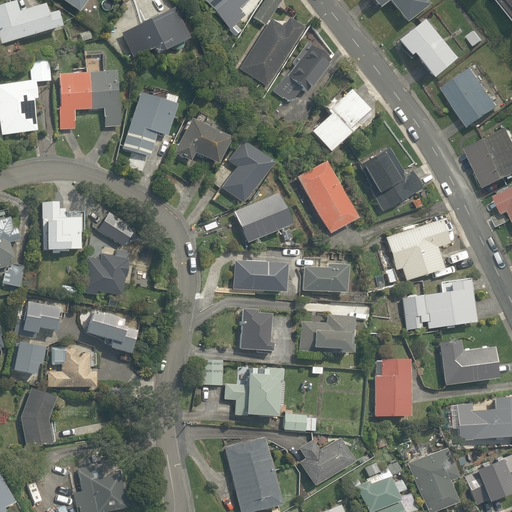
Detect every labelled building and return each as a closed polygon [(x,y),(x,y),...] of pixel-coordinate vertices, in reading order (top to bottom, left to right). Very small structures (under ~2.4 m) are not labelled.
[(65,10),(76,18),(88,0),(62,0),(69,5),(65,10)] [(262,0),(208,0),(206,2),(231,29),(262,0)] [(424,0),(370,0),(384,17),(394,9),(408,27),(432,8),(424,0)] [(511,0),(503,0),(511,11),(511,0)] [(66,28),(62,13),(54,15),(52,6),(23,14),(20,3),(0,8),(0,39),(2,46),(66,28)] [(196,43),(181,10),(125,35),(140,68),(196,43)] [(287,28),(271,20),(245,70),(274,85),(305,27),(291,20),(287,28)] [(424,22),(398,42),(413,63),(417,60),(433,81),(456,64),(424,22)] [(485,44),(474,29),(466,35),(476,50),(485,44)] [(304,88),(311,93),(332,65),(310,49),(276,95),(291,106),(304,88)] [(54,82),(52,65),(30,68),(32,84),(0,87),(0,107),(3,136),(41,132),(38,103),(42,103),(40,83),(54,82)] [(504,110),(474,70),(445,92),(475,132),(504,110)] [(77,132),(77,112),(107,111),(107,130),(121,129),(121,76),(62,76),(62,132),(77,132)] [(314,136),(335,155),(375,112),(351,90),(329,114),(332,117),(314,136)] [(169,139),(183,103),(164,96),(162,102),(144,95),(123,149),(150,160),(160,135),(169,139)] [(192,120),(176,155),(194,164),(198,156),(223,167),(236,141),(192,120)] [(493,192),(511,181),(511,136),(509,131),(471,153),(493,192)] [(222,190),(248,208),(269,176),(273,178),(281,167),(245,142),(230,163),(237,168),(222,190)] [(388,215),(428,193),(416,172),(405,178),(391,151),(362,167),(388,215)] [(362,220),(331,163),(300,180),(331,237),(362,220)] [(511,191),(500,198),(511,220),(511,191)] [(235,213),(251,244),(299,228),(284,198),(235,213)] [(67,220),(66,205),(43,206),(44,254),(83,253),(83,219),(67,220)] [(134,230),(110,215),(100,232),(124,247),(134,230)] [(7,269),(18,266),(12,244),(21,241),(17,228),(12,229),(9,217),(0,220),(0,268),(1,271),(7,269)] [(446,244),(438,219),(384,238),(394,270),(400,268),(404,282),(442,269),(435,248),(446,244)] [(117,258),(100,255),(100,258),(88,256),(83,293),(99,295),(100,293),(113,295),(112,301),(124,303),(132,254),(118,252),(117,258)] [(291,268),(234,263),(232,291),(288,296),(291,268)] [(18,266),(7,269),(4,285),(24,288),(28,266),(20,265),(18,266)] [(331,272),(306,270),(304,291),(349,295),(351,269),(332,268),(331,272)] [(398,300),(403,329),(477,323),(470,281),(449,284),(450,291),(398,300)] [(31,305),(26,334),(43,337),(44,331),(60,333),(64,311),(31,305)] [(262,311),(244,309),(241,350),(272,353),(275,318),(261,317),(262,311)] [(93,312),(87,335),(117,343),(114,352),(137,357),(143,332),(128,328),(129,322),(93,312)] [(357,320),(328,317),(327,324),(302,322),(300,350),(354,355),(357,320)] [(0,358),(2,358),(1,352),(9,350),(6,330),(0,330),(0,358)] [(41,378),(49,344),(33,340),(31,348),(21,345),(15,373),(41,378)] [(464,354),(463,344),(440,346),(445,388),(503,381),(499,350),(464,354)] [(49,388),(100,390),(101,374),(92,373),(94,347),(65,346),(63,372),(49,371),(49,388)] [(222,387),(223,362),(202,361),(200,386),(222,387)] [(414,361),(377,361),(376,418),(413,418),(414,361)] [(252,385),(225,384),(224,401),(236,401),(236,418),(285,420),(287,370),(253,369),(252,385)] [(32,390),(22,418),(28,451),(56,443),(50,423),(58,399),(32,390)] [(496,410),(477,411),(476,404),(457,405),(459,442),(511,440),(511,398),(496,400),(496,410)] [(308,434),(308,431),(315,432),(316,418),(309,417),(287,415),(285,431),(308,434)] [(266,437),(226,447),(241,511),(265,511),(284,507),(266,437)] [(322,452),(314,440),(301,449),(310,461),(303,465),(320,489),(358,463),(341,439),(322,452)] [(451,454),(407,465),(427,511),(445,511),(462,505),(453,483),(462,479),(451,454)] [(491,500),(494,507),(511,499),(511,458),(465,479),(477,507),(491,500)] [(380,473),(376,462),(364,467),(369,478),(380,473)] [(74,495),(78,511),(111,511),(135,506),(127,475),(109,479),(105,464),(79,470),(84,493),(74,495)] [(367,511),(420,511),(411,491),(400,496),(392,478),(359,492),(367,511)] [(0,479),(0,511),(4,511),(14,508),(0,479)]
